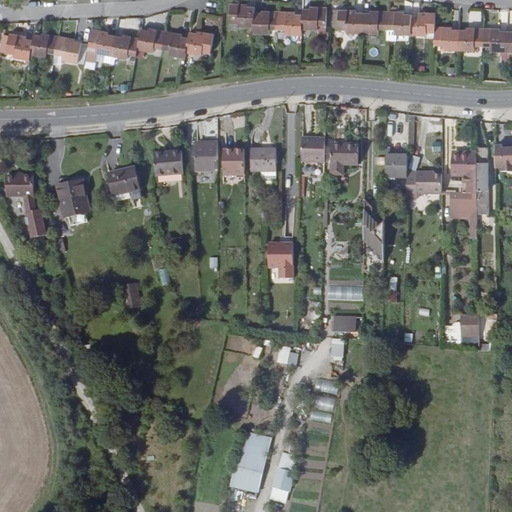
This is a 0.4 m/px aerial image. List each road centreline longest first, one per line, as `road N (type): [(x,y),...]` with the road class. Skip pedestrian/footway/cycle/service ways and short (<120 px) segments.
road 1 (secondary): [(0,119),(148,109),(275,87),(511,98)]
road 2 (unclassified): [(167,0),(0,14)]
